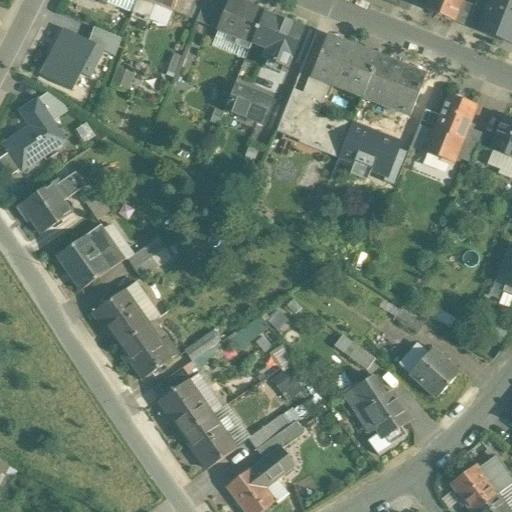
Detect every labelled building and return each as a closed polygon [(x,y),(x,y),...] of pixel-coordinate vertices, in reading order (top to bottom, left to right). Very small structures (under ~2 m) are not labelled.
[(108,0),(108,3),(133,13),(137,0),(108,0)] [(155,5),(143,0),(137,0),(133,13),(131,17),(147,23),(155,5)] [(143,0),(155,5),(173,12),(177,0),(143,0)] [(194,0),(177,0),(173,12),(188,18),(194,0)] [(197,22),(205,0),(194,0),(188,18),(197,22)] [(229,1),(225,0),(205,0),(197,22),(217,30),(229,1)] [(264,13),(231,0),(229,0),(229,1),(217,30),(252,44),(264,14),(264,13)] [(428,0),(424,10),(454,22),(462,2),(463,0),(428,0)] [(492,0),(479,32),(511,45),(511,44),(511,1),(509,0),(492,0)] [(475,7),(462,2),(454,22),(467,27),(475,7)] [(298,27),(264,14),(252,44),(267,50),(286,58),(298,27)] [(288,70),(290,66),(304,29),(298,27),(286,58),(267,50),(263,60),(288,70)] [(40,77),(71,93),(81,74),(88,78),(103,49),(65,30),(40,77)] [(342,44),(326,38),(312,74),(331,82),(333,76),(330,75),(342,44)] [(378,58),(342,44),(330,75),(333,76),(366,90),(378,58)] [(426,77),(378,58),(366,90),(363,98),(409,116),(410,117),(414,106),(426,77)] [(330,122),(317,117),(331,82),(312,74),(298,111),(287,137),(339,157),(346,138),(347,138),(352,126),(332,118),(330,122)] [(274,99),(236,84),(225,111),(261,126),(265,116),(267,117),(274,99)] [(68,111),(47,94),(36,101),(51,123),(68,111)] [(439,117),(433,132),(431,131),(422,152),(454,165),(457,157),(468,129),(477,107),(448,95),(439,116),(425,111),(439,117)] [(51,123),(36,101),(20,112),(31,128),(5,147),(22,171),(64,142),(51,123)] [(298,111),(287,106),(277,132),(287,137),(298,111)] [(425,111),(414,106),(410,117),(409,116),(405,125),(418,130),(419,126),(425,111)] [(511,121),(502,118),(489,151),(511,159),(511,121)] [(418,130),(405,125),(393,155),(406,160),(411,148),(418,130)] [(431,131),(419,126),(418,130),(411,148),(422,152),(431,131)] [(481,134),(468,129),(457,157),(470,163),(481,134)] [(52,183),(17,207),(28,223),(30,222),(39,236),(72,214),(64,201),(84,188),(75,174),(55,187),(52,183)] [(102,192),(86,203),(93,214),(109,202),(102,192)] [(85,238),(108,272),(124,260),(101,227),(85,238)] [(108,272),(85,238),(57,257),(81,292),(109,272),(108,272)] [(159,239),(126,259),(134,271),(165,249),(159,239)] [(511,246),(498,283),(506,286),(511,288),(511,246)] [(165,249),(134,271),(139,280),(158,269),(155,265),(169,256),(165,249)] [(511,288),(506,286),(503,293),(511,296),(511,288)] [(125,292),(94,313),(106,330),(108,329),(120,346),(148,327),(125,292)] [(422,320),(401,309),(395,320),(415,332),(422,320)] [(148,327),(120,346),(144,380),(172,361),(171,359),(177,355),(166,339),(160,343),(148,327)] [(213,331),(184,351),(192,362),(221,342),(213,331)] [(376,361),(351,342),(342,354),(367,372),(376,361)] [(435,349),(412,375),(439,400),(463,375),(435,349)] [(273,374),(285,398),(303,389),(292,365),(273,374)] [(371,378),(344,396),(357,415),(384,396),(371,378)] [(188,382),(160,402),(184,436),(212,417),(188,382)] [(384,396),(357,415),(365,427),(372,422),(384,439),(410,422),(389,392),(384,396)] [(248,439),(256,451),(288,427),(280,415),(248,439)] [(212,417),(184,436),(208,471),(236,451),(212,417)] [(288,427),(256,451),(262,459),(279,446),(282,450),(304,433),(296,422),(288,427)] [(250,467),(251,469),(267,491),(278,482),(296,469),(282,450),(279,446),(262,459),(250,467)] [(476,465),(450,485),(469,511),(474,511),(498,495),(476,465)] [(251,469),(226,488),(243,511),(262,511),(276,502),(267,491),(251,469)] [(267,491),(276,502),(277,504),(288,495),(278,482),(267,491)] [(511,484),(498,495),(503,502),(511,495),(511,484)] [(511,511),(503,502),(498,495),(474,511),(511,511)]
